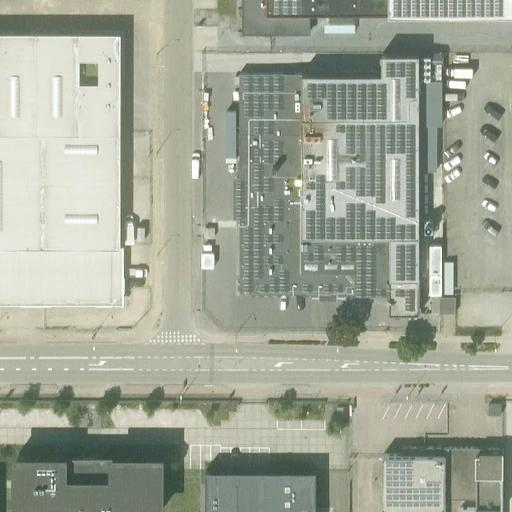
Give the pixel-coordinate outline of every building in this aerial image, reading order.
[(511,0),(243,0),(244,18),(248,19),(248,31),(309,32),(309,12),(389,12),(389,15),(511,15),(511,0)] [(0,29),(0,300),(124,300),(121,29),(0,29)] [(240,72),(240,292),(389,292),(389,312),(420,312),(420,170),(437,170),(437,124),(442,124),(442,79),(420,79),(420,52),(382,52),(382,72),(240,72)] [(455,312),(455,296),(439,296),(439,312),(455,312)] [(382,511),(445,511),(446,497),(476,497),(476,455),(479,455),(479,447),(422,447),(420,447),(418,448),(412,448),(410,447),(402,448),(402,454),(383,454),(382,511)] [(502,511),(503,447),(479,447),(479,455),(476,455),(476,497),(476,508),(460,507),(459,511),(502,511)] [(18,453),(18,511),(161,511),(161,453),(100,453),(79,453),(18,453)] [(316,511),(317,469),(206,469),(206,511),(316,511)]
